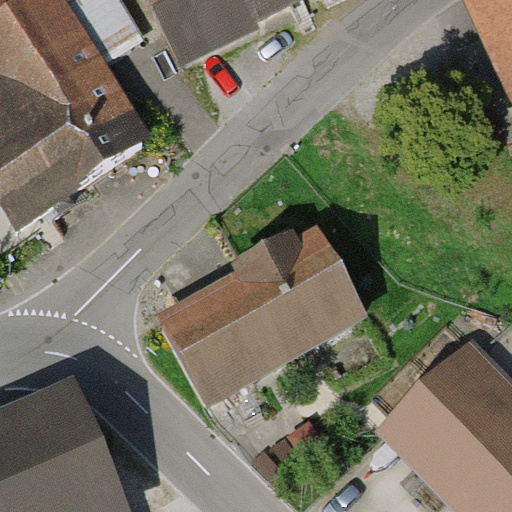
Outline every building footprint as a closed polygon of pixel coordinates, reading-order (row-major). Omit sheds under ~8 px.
[(0,0),(0,83),(5,93),(0,95),(0,216),(3,222),(137,148),(98,79),(142,54),(112,0),(0,0)] [(330,0),(143,0),(177,71),(330,0)] [(511,0),(475,18),(511,96),(511,0)] [(364,331),(319,246),(158,332),(203,416),(364,331)] [(511,511),(511,391),(480,358),(390,442),(456,511),(511,511)] [(0,511),(118,511),(72,403),(0,432),(0,511)]
